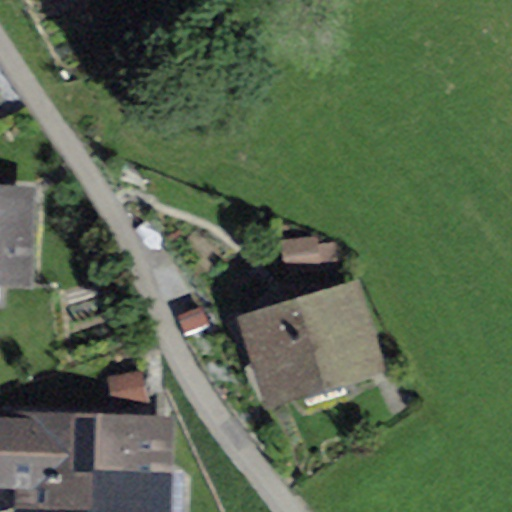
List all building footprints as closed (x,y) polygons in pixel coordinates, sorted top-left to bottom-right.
[(0,311),(3,312),(4,294),(25,295),(28,193),(0,192),(0,311)] [(276,244),(281,284),(338,277),(334,245),(319,247),(318,239),(276,244)] [(379,377),(351,286),(226,324),(254,416),(379,377)] [(146,407),(138,374),(103,382),(112,415),(146,407)] [(177,511),(179,476),(165,475),(167,421),(0,416),(0,496),(8,496),(7,511),(177,511)]
